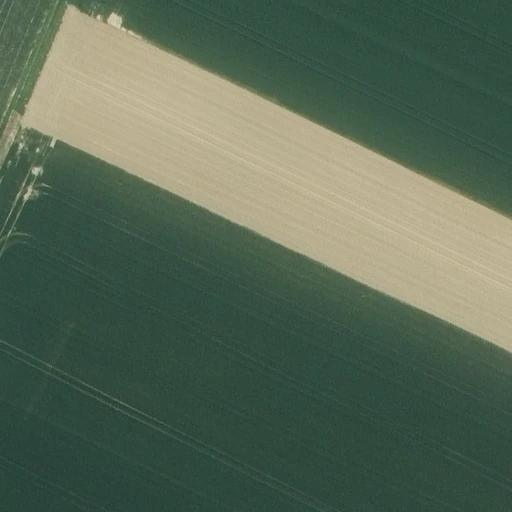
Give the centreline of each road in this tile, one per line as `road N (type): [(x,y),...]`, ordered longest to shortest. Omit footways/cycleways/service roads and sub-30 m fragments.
road 1 (track): [(325,511),(0,357)]
road 2 (track): [(0,156),(65,0)]
